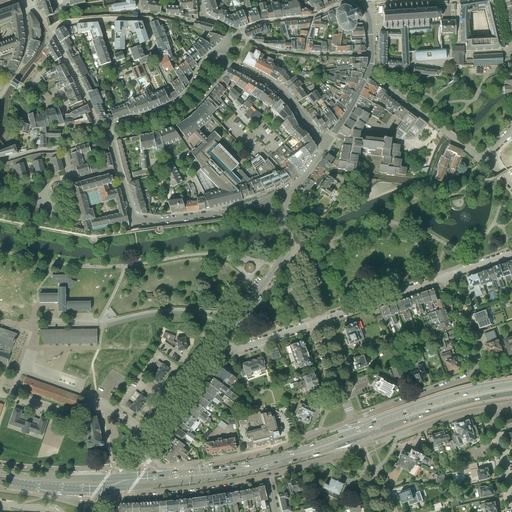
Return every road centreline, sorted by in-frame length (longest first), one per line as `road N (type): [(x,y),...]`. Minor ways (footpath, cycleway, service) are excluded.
road 1 (primary): [(511,384),(452,396),(290,453),(195,472)]
road 2 (residential): [(109,136),(134,221),(261,201)]
road 3 (primary): [(324,449),(451,404),(511,392)]
road 4 (primary): [(136,486),(260,468),(324,449)]
road 5 (secondary): [(324,449),(378,442),(489,407)]
road 6 (secondary): [(352,420),(195,472)]
road 7 (residential): [(223,341),(290,249),(283,214)]
road 8 (tertiary): [(484,159),(368,71)]
road 9 (residential): [(97,124),(27,0)]
road 10 (secondary): [(477,375),(352,420)]
road 11 (residential): [(326,144),(276,87),(226,60)]
road 12 (residential): [(318,321),(443,277)]
road 13 (residential): [(144,447),(223,341)]
road 14 (residential): [(136,486),(160,490),(266,473)]
